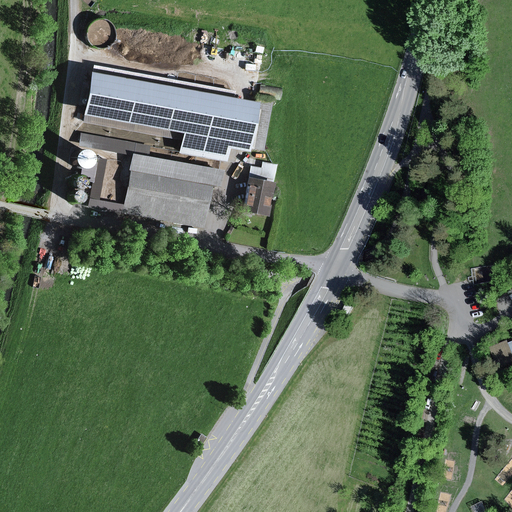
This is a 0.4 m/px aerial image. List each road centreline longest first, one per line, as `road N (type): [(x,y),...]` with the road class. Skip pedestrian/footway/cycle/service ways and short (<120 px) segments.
road 1 (primary): [(431,0),(404,105),(337,268),(257,405),(180,511)]
road 2 (track): [(412,511),(458,300)]
road 3 (track): [(75,0),(47,213)]
road 4 (track): [(458,300),(337,268)]
